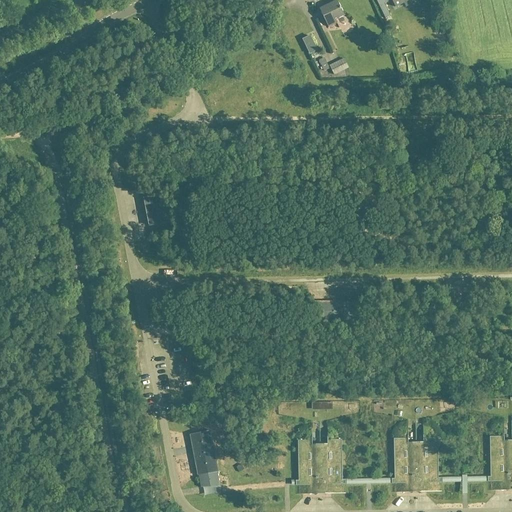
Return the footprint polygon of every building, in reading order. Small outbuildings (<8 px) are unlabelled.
[(320,9),(329,28),(337,24),(335,20),(342,17),(335,2),(320,9)] [(384,4),(379,7),(385,19),(390,16),(384,4)] [(319,55),(317,51),(310,36),(302,40),(309,55),(311,59),(319,55)] [(328,66),(334,76),(348,68),(343,58),(328,66)] [(144,199),(149,226),(168,222),(163,195),(144,199)] [(354,302),(313,303),(313,323),(354,322),(354,302)] [(175,332),(176,340),(187,339),(186,331),(175,332)] [(217,472),(210,432),(190,436),(198,476),(200,488),(201,488),(201,487),(219,484),(219,488),(220,488),(217,472)] [(511,441),(505,442),(505,437),(490,438),(491,478),(465,478),(465,483),(502,482),(502,491),(488,491),(488,492),(511,491),(511,441)] [(465,483),(465,478),(439,479),(438,439),(423,439),(423,443),(409,444),(409,439),(394,439),(394,479),(369,480),(369,485),(405,484),(406,492),(392,493),(442,492),(428,492),(428,484),(465,483)] [(354,485),(369,485),(369,480),(343,480),(342,440),(327,440),(327,445),(313,445),(313,441),(297,441),(298,481),(295,481),(295,482),(298,481),(298,486),(295,486),(309,486),(309,494),(296,494),(296,495),(346,494),(346,493),(332,493),(332,485),(354,485)]
